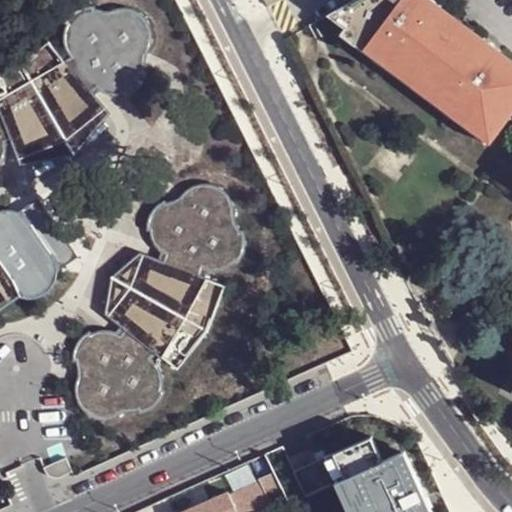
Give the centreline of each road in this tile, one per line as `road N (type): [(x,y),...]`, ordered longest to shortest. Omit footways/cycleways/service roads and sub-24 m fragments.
road 1 (residential): [(222,0),(406,361)]
road 2 (residential): [(406,361),(77,511)]
road 3 (residential): [(406,361),(425,403),(511,503)]
